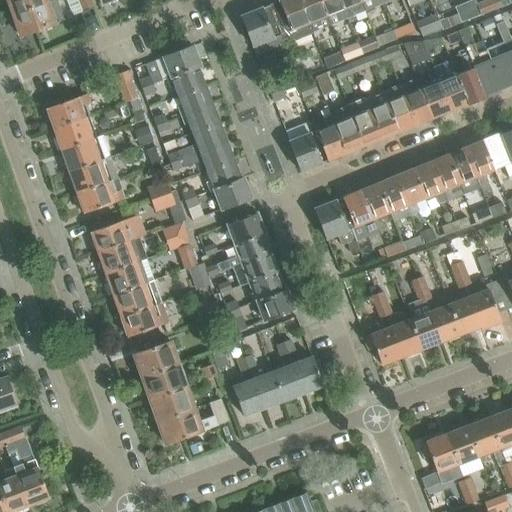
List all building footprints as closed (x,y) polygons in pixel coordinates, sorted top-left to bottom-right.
[(8,0),(9,2),(7,5),(10,12),(13,13),(14,15),(48,3),(56,0),(8,0)] [(56,0),(48,3),(14,15),(14,17),(13,20),(16,27),(18,29),(21,36),(65,21),(56,0)] [(91,0),(78,0),(84,12),(95,8),(91,0)] [(313,34),(299,0),(282,0),(269,5),(284,44),(285,46),(313,34)] [(299,0),(313,34),(330,27),(319,0),(299,0)] [(348,19),(340,0),(319,0),(330,27),(348,19)] [(340,0),(348,19),(365,12),(360,0),(340,0)] [(383,5),(381,0),(360,0),(365,12),(383,5)] [(497,0),(488,0),(477,5),(481,15),(501,7),(497,0)] [(242,17),(253,47),(257,55),(284,44),(269,5),(242,17)] [(481,15),(477,5),(476,5),(477,7),(464,12),(468,21),(481,15)] [(423,37),(442,30),(439,21),(436,14),(417,22),(423,37)] [(447,18),(439,21),(442,30),(451,27),(447,18)] [(493,18),(482,23),(485,31),(496,27),(496,25),(493,18)] [(496,27),(499,33),(498,33),(511,67),(511,38),(511,39),(504,21),(496,25),(496,27)] [(415,33),(411,23),(393,30),(397,40),(415,33)] [(462,41),(466,50),(465,51),(484,98),(486,97),(485,95),(501,89),(486,50),(478,53),(468,27),(457,32),(461,41),(462,41)] [(393,30),(375,38),(379,47),(397,40),(393,30)] [(447,36),(451,46),(461,41),(457,32),(447,36)] [(491,36),(495,46),(486,50),(501,89),(511,84),(511,67),(498,33),(491,36)] [(374,36),(358,43),(363,55),(379,48),(379,47),(375,38),(374,36)] [(431,40),(423,42),(421,42),(425,51),(425,50),(428,56),(436,53),(431,40)] [(358,42),(340,49),(345,62),(363,55),(358,43),(358,42)] [(403,44),(409,57),(425,51),(421,42),(416,42),(408,42),(403,44)] [(163,80),(168,78),(201,66),(193,46),(156,61),(163,80)] [(397,46),(385,50),(389,60),(401,55),(397,46)] [(371,67),(389,60),(385,50),(367,57),(371,67)] [(457,75),(451,60),(449,61),(466,105),(484,98),(465,51),(458,54),(465,72),(457,75)] [(334,55),(323,60),(327,70),(339,66),(334,55)] [(353,74),(371,67),(367,57),(349,64),(353,74)] [(434,73),(449,112),(466,105),(449,61),(433,68),(435,73),(434,73)] [(349,64),(335,70),(339,80),(353,74),(349,64)] [(199,67),(201,67),(201,66),(168,78),(171,87),(174,86),(178,96),(206,85),(199,67)] [(117,84),(118,83),(125,102),(138,98),(128,71),(114,76),(117,84)] [(327,73),(316,78),(319,87),(331,83),(327,73)] [(417,80),(433,119),(449,112),(434,73),(428,76),(427,74),(417,78),(417,80)] [(150,77),(139,81),(142,88),(152,84),(150,77)] [(407,83),(399,85),(415,126),(433,119),(417,80),(407,84),(407,83)] [(319,93),(315,82),(300,87),(304,98),(319,93)] [(280,83),(269,87),(272,95),(283,91),(280,83)] [(142,88),(145,95),(155,91),(152,84),(142,88)] [(182,116),(213,104),(206,85),(178,96),(182,106),(179,108),(182,116)] [(298,85),(283,91),(272,95),(278,112),(305,102),(303,98),(304,98),(300,87),(300,88),(298,85)] [(382,93),(398,133),(415,126),(399,85),(382,92),(382,93)] [(364,99),(363,99),(380,140),(398,133),(382,93),(365,100),(364,99)] [(88,94),(47,109),(54,128),(88,116),(84,106),(91,103),(88,94)] [(134,112),(142,109),(138,98),(125,102),(125,103),(130,101),(134,112)] [(363,99),(347,106),(363,147),(380,140),(363,99)] [(192,134),(221,123),(213,104),(182,116),(185,124),(188,122),(192,134)] [(330,115),(329,116),(345,154),(363,147),(347,106),(346,106),(347,108),(330,115)] [(164,114),(153,118),(156,126),(167,122),(164,114)] [(61,150),(96,137),(88,116),(54,128),(61,150)] [(326,127),(316,131),(328,161),(345,154),(329,116),(322,119),(326,127)] [(156,126),(159,133),(169,129),(167,122),(156,126)] [(196,144),(168,155),(171,164),(228,142),(221,123),(192,134),(196,144)] [(286,132),(301,172),(321,164),(305,124),(286,132)] [(499,134),(511,165),(511,131),(501,135),(501,134),(499,134)] [(136,137),(140,146),(153,142),(149,132),(136,137)] [(511,175),(511,165),(499,134),(482,141),(494,170),(505,166),(509,177),(511,175)] [(102,136),(96,138),(96,137),(61,150),(69,171),(109,157),(102,136)] [(491,190),(484,174),(494,170),(482,141),(466,148),(484,193),(491,190)] [(207,172),(235,161),(228,142),(171,164),(174,171),(202,160),(207,172)] [(156,148),(147,151),(152,167),(161,163),(156,148)] [(480,187),(482,194),(484,193),(466,148),(448,155),(464,193),(480,187)] [(447,200),(464,193),(448,155),(431,162),(447,200)] [(77,193),(117,178),(109,157),(69,171),(77,193)] [(244,178),(242,178),(235,161),(207,172),(211,182),(208,183),(211,190),(214,189),(214,190),(244,179),(244,178)] [(447,200),(431,162),(413,169),(425,199),(434,195),(438,204),(447,200)] [(419,212),(415,203),(425,199),(413,169),(396,176),(412,215),(419,212)] [(394,222),(412,215),(396,176),(379,183),(390,212),(390,213),(394,222)] [(124,199),(121,189),(117,178),(77,193),(84,214),(124,199)] [(214,190),(222,210),(251,199),(244,179),(214,190)] [(167,180),(147,188),(151,198),(171,191),(167,180)] [(380,217),(390,213),(390,212),(379,183),(361,191),(377,229),(384,227),(380,217)] [(193,189),(183,193),(186,201),(196,197),(193,189)] [(151,198),(156,211),(176,203),(171,191),(151,198)] [(361,191),(343,198),(355,227),(353,228),(358,242),(378,233),(376,230),(377,229),(361,191)] [(186,201),(188,207),(198,203),(196,197),(186,201)] [(315,209),(321,223),(327,239),(337,235),(341,246),(347,243),(352,256),(360,252),(356,242),(358,242),(353,228),(347,230),(336,201),(315,209)] [(506,213),(502,203),(490,207),(494,218),(506,213)] [(472,214),(476,225),(494,218),(490,207),(472,214)] [(265,233),(257,213),(227,225),(234,245),(265,233)] [(146,235),(139,215),(91,232),(93,238),(90,241),(92,248),(96,248),(98,252),(139,236),(139,237),(146,235)] [(471,226),(468,217),(455,222),(459,230),(471,226)] [(163,229),(167,242),(179,237),(182,245),(190,243),(182,222),(163,229)] [(441,227),(444,236),(459,230),(455,222),(441,227)] [(424,243),(436,239),(432,229),(421,234),(424,243)] [(239,256),(206,268),(209,277),(233,268),(232,267),(270,253),(263,235),(265,234),(265,233),(234,245),(239,256)] [(147,258),(139,237),(139,236),(98,252),(105,274),(147,258)] [(422,244),(419,236),(403,242),(406,250),(422,244)] [(401,240),(383,247),(387,257),(406,250),(403,242),(402,242),(401,240)] [(190,243),(182,245),(183,247),(177,249),(184,269),(189,268),(198,265),(190,243)] [(214,244),(203,248),(206,256),(217,253),(214,244)] [(249,283),(277,272),(270,253),(232,267),(233,268),(239,287),(249,283)] [(113,295),(154,280),(147,258),(105,274),(113,295)] [(209,277),(206,268),(203,262),(198,265),(189,268),(196,289),(211,283),(209,277)] [(470,284),(462,262),(456,265),(481,329),(501,321),(498,313),(507,309),(496,281),(486,285),(484,279),(470,284)] [(480,327),(481,329),(456,265),(451,267),(459,288),(445,293),(449,305),(461,334),(480,327)] [(490,265),(481,268),(485,277),(493,274),(490,265)] [(253,302),(256,301),(256,302),(287,290),(286,289),(284,290),(277,272),(249,283),(253,293),(250,294),(253,302)] [(511,307),(511,281),(510,282),(508,276),(496,281),(507,309),(511,307)] [(425,301),(426,301),(431,299),(422,277),(417,279),(425,301)] [(441,342),(430,313),(431,312),(426,301),(425,301),(417,279),(412,281),(419,301),(409,305),(414,319),(410,320),(421,349),(441,342)] [(154,280),(113,295),(121,317),(162,301),(154,280)] [(228,281),(217,285),(220,292),(230,288),(228,281)] [(256,302),(264,321),(294,310),(287,290),(256,302)] [(386,316),(391,314),(383,292),(378,294),(386,316)] [(372,296),(380,318),(386,316),(378,294),(372,296)] [(170,323),(166,313),(162,301),(121,317),(128,337),(170,323)] [(235,301),(225,304),(228,313),(238,309),(235,301)] [(217,302),(197,309),(201,321),(221,313),(217,302)] [(430,313),(441,342),(461,334),(449,305),(431,312),(430,313)] [(228,313),(230,319),(241,315),(238,309),(228,313)] [(283,342),(288,353),(294,350),(287,332),(294,330),(290,319),(276,325),(283,342)] [(391,327),(402,357),(421,349),(410,320),(391,327)] [(369,351),(375,348),(382,365),(402,357),(391,327),(364,338),(369,351)] [(214,341),(217,350),(232,345),(229,336),(214,341)] [(137,373),(141,374),(142,377),(178,364),(173,351),(170,342),(134,355),(137,363),(136,368),(137,373)] [(283,342),(278,344),(282,355),(288,353),(283,342)] [(217,370),(228,366),(223,351),(211,355),(217,370)] [(248,367),(255,365),(251,353),(244,356),(248,367)] [(237,359),(241,370),(248,367),(244,356),(237,359)] [(303,393),(323,385),(312,357),(292,365),(303,393)] [(141,384),(143,389),(147,390),(150,400),(186,386),(178,364),(142,377),(143,379),(141,384)] [(283,400),(303,393),(292,365),(272,372),(283,400)] [(203,380),(212,377),(217,375),(214,366),(200,371),(203,380)] [(264,408),(283,400),(272,372),(253,379),(264,408)] [(6,377),(0,379),(0,411),(16,406),(6,377)] [(207,390),(216,386),(212,377),(203,380),(207,390)] [(233,386),(243,416),(264,408),(253,379),(233,386)] [(186,386),(150,400),(153,409),(151,412),(153,419),(157,420),(158,421),(194,408),(186,386)] [(223,399),(211,403),(219,426),(231,422),(223,399)] [(194,408),(158,421),(159,424),(156,428),(158,435),(163,436),(166,444),(203,431),(194,408)] [(511,443),(511,426),(506,412),(485,420),(496,450),(511,443)] [(496,450),(485,420),(463,428),(475,458),(496,450)] [(21,426),(1,434),(5,446),(13,468),(28,507),(36,504),(37,505),(46,502),(47,499),(49,498),(37,467),(21,426)] [(475,458),(463,428),(442,436),(453,466),(475,458)] [(431,457),(437,472),(453,466),(442,436),(420,445),(425,459),(431,457)] [(212,439),(208,443),(210,449),(216,450),(220,445),(218,439),(212,439)] [(511,465),(511,463),(501,467),(509,489),(511,487),(511,465)] [(6,471),(8,479),(0,481),(0,491),(7,511),(19,511),(21,511),(20,510),(28,507),(13,468),(6,471)] [(473,490),(469,479),(458,483),(463,494),(473,490)] [(473,490),(463,494),(467,505),(477,501),(473,490)] [(322,511),(317,499),(310,501),(309,497),(302,499),(299,498),(297,496),(295,495),(293,495),(290,497),(289,499),(288,502),(289,504),(277,509),(274,502),(257,508),(258,511),(322,511)] [(487,511),(493,511),(509,506),(504,495),(484,502),(487,511)]
